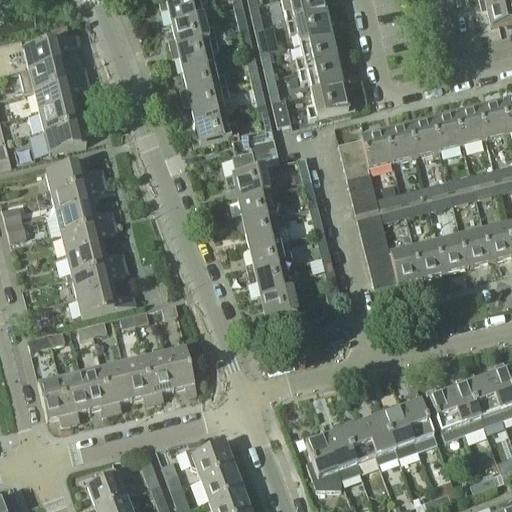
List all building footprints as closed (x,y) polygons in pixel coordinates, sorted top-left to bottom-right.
[(168,13),(172,28),(203,21),(200,9),(207,7),(205,0),(179,0),(159,5),(161,14),(168,13)] [(240,0),(231,0),(231,2),(234,14),(243,12),(240,0)] [(246,0),(249,10),(258,8),(255,0),(246,0)] [(332,8),(325,9),(322,0),(292,0),(288,1),(289,2),(281,3),(287,27),(334,16),(332,8)] [(511,24),(511,0),(504,0),(479,6),(480,11),(486,9),(491,30),(511,24)] [(263,32),(258,8),(249,10),(254,34),(263,32)] [(234,14),(240,38),(249,36),(243,12),(234,14)] [(297,37),(300,49),(333,42),(329,27),(336,25),(334,16),(287,27),(289,39),(297,37)] [(175,43),(168,45),(170,54),(216,43),(213,31),(205,33),(203,21),(172,28),(175,43)] [(260,59),(269,56),(263,32),(254,34),(260,59)] [(249,36),(240,38),(245,62),(255,60),(249,36)] [(24,55),(28,74),(66,65),(63,54),(80,49),(78,39),(23,52),(24,55)] [(295,63),(298,75),(345,64),(343,56),(336,57),(333,42),(300,49),(302,61),(295,63)] [(179,61),(183,76),(214,69),(211,57),(219,56),(216,43),(170,54),(172,63),(179,61)] [(269,56),(260,59),(266,83),(274,80),(271,66),(274,65),(272,57),(269,58),(269,56)] [(245,62),(251,86),(260,84),(255,60),(245,62)] [(308,85),(311,98),(344,90),(340,74),(347,73),(345,64),(298,75),(300,87),(308,85)] [(69,76),(66,65),(28,74),(29,75),(19,78),(24,98),(34,96),(34,97),(89,83),(86,71),(69,76)] [(186,91),(179,93),(182,102),(227,92),(224,79),(217,81),(214,69),(183,76),(186,91)] [(271,106),(280,104),(274,80),(266,83),(271,106)] [(34,97),(39,116),(76,106),(74,95),(90,91),(89,83),(34,97)] [(260,84),(251,86),(256,110),(266,108),(260,84)] [(347,105),(344,90),(311,98),(314,110),(306,111),(309,124),(356,113),(354,104),(347,105)] [(191,109),(194,125),(225,117),(222,106),(230,104),(227,92),(182,102),(184,111),(191,109)] [(511,136),(511,102),(501,106),(509,137),(511,136)] [(285,103),(280,104),(271,106),(277,132),(291,128),(285,103)] [(38,134),(39,138),(98,123),(96,114),(79,118),(76,106),(39,116),(43,133),(38,134)] [(501,106),(477,111),(485,143),(509,137),(501,106)] [(256,110),(262,135),(271,133),(266,108),(256,110)] [(485,143),(477,111),(454,117),(462,149),(485,143)] [(228,129),(225,117),(194,125),(198,140),(190,141),(193,151),(239,140),(236,128),(228,129)] [(454,117),(430,123),(438,155),(462,149),(454,117)] [(101,133),(98,123),(39,138),(40,141),(45,140),(49,158),(87,149),(84,137),(101,133)] [(438,155),(430,123),(407,129),(415,161),(438,155)] [(407,129),(384,135),(391,166),(415,161),(407,129)] [(248,138),(250,150),(274,144),(271,133),(262,135),(248,138)] [(363,155),(366,166),(368,172),(391,166),(384,135),(360,141),(360,143),(363,155)] [(337,149),(340,160),(363,155),(360,143),(337,149)] [(250,150),(252,156),(253,162),(277,157),(274,144),(250,150)] [(340,160),(343,172),(366,166),(363,155),(340,160)] [(274,183),(271,170),(279,168),(277,157),(253,162),(252,156),(232,161),(236,178),(225,180),(227,190),(233,189),(236,204),(269,197),(266,185),(274,183)] [(0,161),(0,174),(11,171),(7,160),(0,161)] [(311,187),(305,162),(297,164),(303,188),(311,187)] [(45,194),(46,198),(105,183),(102,174),(85,178),(82,166),(45,175),(50,193),(45,194)] [(343,172),(346,183),(370,177),(368,172),(366,166),(343,172)] [(502,181),(511,178),(511,168),(500,172),(502,181)] [(479,187),(495,183),(493,173),(477,177),(479,187)] [(346,183),(349,195),(372,189),(370,177),(346,183)] [(456,193),(472,189),(470,179),(453,183),(456,193)] [(56,218),(93,209),(90,197),(107,193),(105,183),(46,198),(47,201),(51,200),(54,210),(48,212),(49,219),(56,218)] [(499,197),(511,194),(511,184),(497,188),(499,197)] [(432,198),(449,194),(446,185),(430,189),(432,198)] [(303,188),(309,213),(317,211),(311,187),(303,188)] [(349,195),(352,206),(375,200),(372,189),(349,195)] [(476,203),(492,199),(490,190),(473,194),(476,203)] [(409,204),(425,200),(423,191),(407,195),(409,204)] [(452,209),(469,205),(466,196),(450,200),(452,209)] [(272,209),(269,197),(236,204),(240,219),(234,221),(236,230),(282,219),(279,207),(272,209)] [(387,210),(402,206),(400,197),(384,201),(387,210)] [(352,206),(355,218),(378,212),(375,200),(352,206)] [(429,215),(445,211),(443,202),(427,206),(429,215)] [(406,221),(422,217),(420,207),(404,211),(406,221)] [(56,240),(115,226),(112,216),(96,220),(93,209),(56,218),(60,235),(55,236),(56,240)] [(2,215),(6,230),(21,226),(17,211),(2,215)] [(309,213),(315,237),(323,235),(317,211),(309,213)] [(397,213),(380,217),(383,227),(399,222),(397,213)] [(356,224),(359,235),(382,229),(379,218),(356,224)] [(282,219),(236,230),(238,239),(244,237),(247,253),(280,246),(288,244),(282,219)] [(25,242),(21,226),(6,230),(10,246),(25,242)] [(62,242),(66,260),(103,251),(100,240),(117,235),(115,226),(56,240),(57,243),(62,242)] [(511,248),(507,228),(483,234),(491,265),(511,259),(511,248)] [(359,235),(362,247),(385,241),(382,229),(359,235)] [(491,265),(483,234),(460,240),(468,271),(491,265)] [(323,235),(315,237),(321,261),(329,259),(323,235)] [(460,240),(436,246),(444,277),(468,271),(460,240)] [(362,247),(365,258),(388,252),(385,241),(362,247)] [(245,269),(247,278),(294,268),(291,256),(283,257),(280,246),(247,253),(251,268),(245,269)] [(444,277),(436,246),(413,251),(421,283),(444,277)] [(65,278),(66,282),(125,267),(123,257),(106,262),(103,251),(66,260),(70,277),(65,278)] [(394,275),(397,287),(397,289),(421,283),(413,251),(389,257),(391,264),(394,275)] [(365,258),(368,270),(391,264),(389,257),(388,252),(365,258)] [(321,261),(327,285),(335,283),(329,259),(321,261)] [(368,270),(371,281),(394,275),(391,264),(368,270)] [(128,277),(125,267),(66,282),(67,286),(72,284),(76,302),(113,293),(111,281),(128,277)] [(296,280),(294,268),(247,278),(249,287),(255,286),(258,301),(291,294),(288,282),(296,280)] [(371,281),(374,293),(397,287),(394,275),(371,281)] [(323,287),(329,311),(342,308),(335,283),(327,285),(327,286),(323,287)] [(133,299),(116,304),(113,293),(76,302),(81,319),(76,321),(77,324),(81,323),(81,324),(136,310),(133,299)] [(294,306),(291,294),(258,301),(262,316),(256,317),(259,327),(304,317),(302,304),(294,306)] [(164,323),(178,319),(175,308),(161,312),(164,323)] [(146,315),(132,319),(135,330),(148,326),(146,315)] [(122,333),(135,330),(132,319),(119,322),(122,333)] [(90,329),(93,340),(106,336),(104,326),(90,329)] [(80,343),(93,340),(90,329),(77,332),(80,343)] [(62,336),(48,339),(51,350),(64,347),(62,336)] [(29,355),(51,350),(48,339),(26,344),(29,355)] [(154,359),(143,362),(154,408),(164,406),(161,396),(172,394),(163,357),(162,352),(153,354),(154,359)] [(185,352),(163,357),(172,394),(184,391),(187,400),(196,398),(185,352)] [(143,362),(122,367),(130,404),(142,401),(145,410),(154,408),(143,362)] [(122,367),(101,372),(112,418),(122,416),(119,406),(130,404),(122,367)] [(511,389),(503,367),(494,370),(497,378),(488,382),(505,426),(511,422),(511,389)] [(101,372),(80,377),(89,414),(101,411),(103,421),(112,418),(101,372)] [(80,377),(59,382),(70,428),(80,426),(77,417),(89,414),(80,377)] [(473,379),(467,381),(486,433),(505,426),(488,382),(476,386),(473,379)] [(466,440),(486,433),(467,381),(457,385),(460,392),(449,396),(466,440)] [(61,431),(70,428),(59,382),(38,387),(46,424),(58,421),(61,431)] [(446,448),(466,440),(449,396),(439,400),(436,393),(426,396),(446,448)] [(412,410),(400,414),(416,459),(438,451),(433,440),(418,399),(409,403),(412,410)] [(378,414),(397,465),(397,466),(416,459),(400,414),(393,417),(390,409),(378,414)] [(362,428),(374,462),(378,472),(397,465),(378,414),(372,416),(375,424),(362,428)] [(351,423),(340,427),(355,470),(374,462),(362,428),(355,431),(351,423)] [(336,438),(323,442),(339,486),(358,478),(355,470),(340,427),(333,430),(336,438)] [(323,442),(316,445),(313,437),(302,441),(311,467),(306,469),(316,495),(339,496),(339,486),(323,442)] [(196,473),(200,484),(234,471),(236,470),(232,458),(229,458),(225,447),(208,454),(206,450),(182,455),(182,456),(186,455),(191,471),(196,473)] [(141,470),(149,492),(159,489),(151,466),(141,470)] [(173,467),(162,471),(171,494),(182,490),(173,467)] [(234,471),(200,484),(209,508),(243,495),(234,471)] [(98,485),(87,489),(95,511),(96,511),(135,498),(132,489),(123,492),(115,472),(95,477),(98,485)] [(492,482),(480,487),(483,495),(495,491),(492,482)] [(440,502),(433,504),(436,511),(438,511),(458,505),(451,486),(436,491),(440,502)] [(472,500),(483,495),(480,487),(468,491),(472,500)] [(159,489),(149,492),(156,511),(167,511),(168,511),(159,489)] [(171,494),(177,511),(189,511),(182,490),(171,494)] [(209,508),(210,511),(249,511),(243,495),(209,508)] [(135,498),(96,511),(129,511),(126,502),(135,499),(135,498)] [(413,504),(415,511),(436,511),(433,504),(420,509),(418,502),(413,504)]
